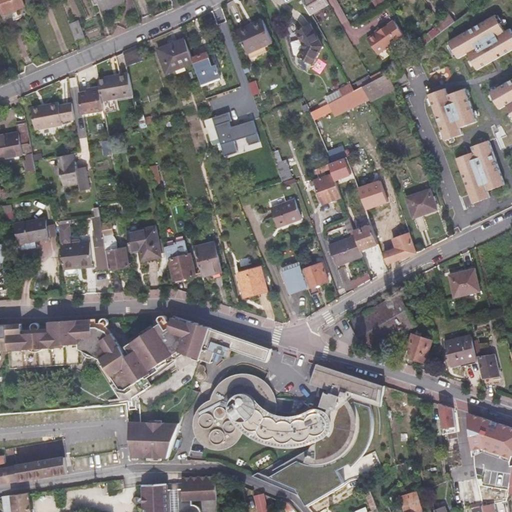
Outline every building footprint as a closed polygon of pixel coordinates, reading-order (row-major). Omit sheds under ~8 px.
[(0,0),(0,1),(5,14),(26,6),(24,0),(0,0)] [(324,0),(303,0),(313,17),(329,8),(324,0)] [(382,0),(375,5),(379,10),(389,3),(387,0),(382,0)] [(505,30),(495,14),(450,42),(460,58),(469,53),(478,68),(511,47),(511,30),(510,27),(505,30)] [(255,31),(240,37),(249,56),(274,44),(264,22),(253,27),(255,31)] [(79,24),(71,27),(78,45),(86,42),(79,24)] [(298,32),(304,42),(304,49),(299,56),(312,64),(324,47),(311,24),(298,32)] [(365,43),(375,58),(403,40),(392,25),(365,43)] [(239,33),(240,37),(255,31),(253,27),(239,33)] [(165,73),(194,64),(185,39),(157,48),(165,73)] [(139,49),(124,53),(127,69),(143,65),(139,49)] [(195,59),(205,86),(224,79),(220,67),(216,68),(211,54),(195,59)] [(395,74),(400,84),(410,80),(406,70),(395,74)] [(367,94),(368,97),(370,101),(395,88),(388,73),(372,82),(369,84),(363,87),(367,94)] [(103,103),(134,97),(128,75),(99,81),(101,90),(103,103)] [(255,96),(263,93),(259,81),(252,83),(255,96)] [(510,107),(511,111),(511,83),(493,94),(503,111),(510,107)] [(340,90),(344,96),(345,96),(355,91),(352,84),(340,90)] [(329,105),(328,106),(334,116),(368,97),(367,94),(363,87),(355,91),(345,96),(344,96),(329,105)] [(105,111),(103,103),(101,90),(80,94),(83,108),(84,115),(105,111)] [(426,98),(444,143),(461,136),(459,130),(475,123),(462,91),(446,98),(443,91),(426,98)] [(75,119),(72,103),(60,105),(59,102),(32,107),(35,129),(63,124),(62,121),(75,119)] [(261,142),(253,120),(231,127),(229,122),(231,121),(229,112),(212,118),(212,119),(221,143),(226,157),(238,153),(234,141),(247,137),(250,145),(261,142)] [(141,131),(155,126),(153,118),(144,120),(143,117),(138,118),(141,131)] [(221,143),(212,119),(206,121),(215,145),(221,143)] [(33,153),(27,121),(18,123),(19,133),(0,136),(0,152),(1,159),(33,153)] [(487,191),(504,184),(487,141),(470,148),(472,153),(455,160),(473,204),(490,197),(487,191)] [(69,154),(58,157),(59,165),(55,166),(57,176),(61,175),(64,187),(80,183),(81,191),(90,190),(85,167),(77,169),(75,162),(71,162),(69,154)] [(283,182),(296,178),(290,161),(277,165),(283,182)] [(330,163),(315,169),(317,173),(332,168),(330,163)] [(348,167),(333,172),(334,174),(336,179),(351,174),(348,167)] [(336,179),(334,174),(312,182),(313,186),(317,185),(323,204),(342,198),(336,179)] [(368,210),(390,202),(383,182),(360,190),(368,210)] [(168,201),(179,199),(177,191),(167,193),(168,201)] [(437,210),(431,191),(409,199),(415,217),(416,217),(437,210)] [(272,209),(278,229),(303,220),(296,201),(272,209)] [(101,215),(99,206),(91,207),(92,216),(101,215)] [(101,215),(92,216),(96,234),(104,233),(102,224),(101,215)] [(355,233),(355,232),(350,218),(344,220),(350,235),(355,233)] [(17,223),(20,252),(34,250),(33,242),(49,240),(46,219),(17,223)] [(121,221),(102,224),(104,233),(104,236),(122,233),(121,221)] [(380,244),(373,225),(355,232),(355,233),(356,236),(361,251),(380,244)] [(154,230),(128,235),(131,251),(139,250),(142,262),(160,259),(159,254),(155,235),(154,230)] [(415,242),(411,232),(391,239),(394,247),(404,243),(406,245),(415,242)] [(104,233),(96,234),(101,266),(103,266),(109,265),(107,251),(104,236),(104,233)] [(163,238),(162,234),(155,235),(159,254),(165,253),(163,238)] [(165,253),(166,259),(167,259),(168,258),(175,279),(197,273),(190,252),(187,253),(184,238),(175,240),(174,236),(163,238),(165,253)] [(356,236),(330,246),(337,266),(364,256),(361,251),(356,236)] [(390,264),(419,253),(415,242),(406,245),(404,243),(394,247),(394,249),(386,252),(390,264)] [(197,250),(204,276),(221,272),(222,271),(215,243),(196,247),(197,250)] [(107,251),(109,265),(114,292),(123,292),(118,269),(130,267),(126,247),(107,251)] [(65,252),(66,268),(86,266),(85,250),(65,252)] [(302,269),(300,264),(282,270),(291,295),(309,289),(302,269)] [(302,269),(309,289),(312,296),(320,293),(317,286),(329,281),(323,264),(306,270),(305,268),(302,269)] [(449,274),(455,298),(481,293),(474,267),(449,274)] [(268,292),(261,268),(239,274),(246,298),(268,292)] [(359,339),(361,344),(377,349),(417,326),(411,314),(414,312),(409,302),(419,296),(414,287),(350,323),(359,339)] [(200,359),(211,327),(191,320),(189,323),(174,317),(172,322),(170,321),(170,319),(169,318),(167,318),(166,318),(165,320),(165,321),(129,345),(133,353),(128,356),(108,323),(109,322),(109,320),(108,320),(107,319),(105,320),(104,321),(104,322),(97,322),(78,323),(78,320),(50,322),(50,326),(51,332),(23,333),(23,327),(22,323),(8,324),(10,350),(10,354),(9,356),(10,368),(97,363),(119,398),(119,402),(127,401),(145,389),(139,380),(181,353),(200,359)] [(0,350),(10,350),(8,324),(0,324),(0,350)] [(51,332),(50,326),(39,326),(38,325),(36,324),(35,324),(34,325),(34,327),(23,327),(23,333),(51,332)] [(211,327),(200,359),(209,361),(212,350),(226,355),(229,346),(269,359),(273,347),(211,327)] [(412,334),(408,349),(411,350),(409,358),(425,363),(433,340),(412,334)] [(477,358),(472,336),(446,342),(452,367),(463,364),(462,362),(478,359),(477,358)] [(477,358),(478,359),(480,368),(483,380),(500,376),(495,354),(477,358)] [(230,381),(222,388),(221,390),(221,392),(222,395),(224,396),(221,403),(217,404),(216,406),(215,408),(211,408),(209,408),(208,409),(207,412),(205,412),(200,414),(198,419),(198,421),(198,424),(199,426),(201,428),(201,433),(202,436),(203,438),(205,440),(207,441),(211,442),(213,445),(215,447),(218,447),(220,448),(223,447),(225,446),(228,444),(229,441),(230,441),(232,439),(233,437),(235,436),(238,435),(240,432),(240,428),(247,428),(265,438),(281,442),(290,443),(314,438),(316,445),(270,471),(283,480),(281,484),(297,493),(308,505),(333,490),(346,483),(339,470),(351,463),(353,466),(362,459),(370,447),(374,436),(374,424),(371,412),(366,404),(360,398),(374,398),(380,382),(319,362),(313,382),(331,388),(331,390),(328,390),(323,404),(329,406),(328,410),(325,408),(321,407),(318,406),(313,407),(309,410),(307,413),(288,417),(277,415),(273,414),(274,405),(272,396),(265,386),(260,382),(249,378),(239,378),(230,381)] [(203,366),(198,364),(194,378),(197,380),(199,381),(201,380),(203,379),(205,377),(205,374),(202,370),(203,369),(204,368),(203,367),(203,366)] [(387,385),(380,382),(374,398),(384,400),(384,398),(387,385)] [(198,392),(190,389),(181,417),(182,417),(184,416),(187,413),(198,392)] [(129,415),(127,401),(119,402),(67,407),(68,422),(129,415)] [(443,427),(456,425),(455,407),(440,402),(443,427)] [(112,453),(113,463),(132,459),(132,457),(129,423),(129,415),(68,422),(67,407),(2,414),(0,414),(0,454),(4,454),(2,438),(7,438),(9,445),(84,434),(88,451),(100,449),(102,455),(112,453)] [(511,455),(511,425),(469,411),(473,448),(483,446),(511,455)] [(129,423),(132,457),(167,458),(179,423),(129,423)] [(511,458),(511,474),(509,494),(511,493),(511,455),(483,446),(473,448),(474,455),(483,449),(511,458)] [(88,451),(91,467),(113,463),(112,453),(102,455),(100,449),(88,451)] [(66,456),(68,472),(85,469),(81,453),(66,456)] [(0,483),(19,481),(20,481),(17,465),(0,468),(0,462),(5,461),(4,454),(0,454),(0,483)] [(17,465),(20,481),(44,476),(59,474),(68,472),(66,456),(17,465)] [(218,495),(217,474),(183,475),(183,483),(184,503),(184,511),(169,511),(169,483),(169,482),(144,484),(145,511),(205,511),(205,509),(204,506),(201,503),(198,502),(194,501),(194,496),(218,495)] [(376,508),(364,474),(359,477),(371,510),(376,508)] [(412,489),(421,487),(419,476),(409,478),(412,489)] [(184,511),(184,503),(183,483),(169,483),(169,511),(184,511)] [(333,490),(308,505),(312,511),(336,496),(333,490)] [(17,494),(4,495),(5,511),(33,511),(30,491),(17,494)] [(423,511),(424,511),(417,491),(408,494),(408,496),(401,499),(405,511),(423,511)] [(270,511),(267,497),(267,495),(259,497),(262,511),(270,511)] [(286,511),(289,511),(294,508),(289,503),(283,501),(283,502),(286,511)] [(485,511),(496,511),(494,503),(485,505),(485,511)]
